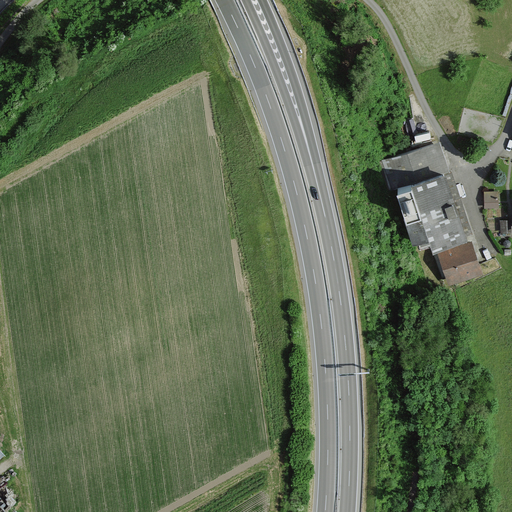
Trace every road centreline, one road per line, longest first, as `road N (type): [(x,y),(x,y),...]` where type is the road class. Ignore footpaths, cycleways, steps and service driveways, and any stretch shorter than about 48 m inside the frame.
road 1 (trunk): [(224,0),(282,145),(314,276),(327,411),(324,511)]
road 2 (trunk): [(347,511),(348,377),(335,264),(292,95),(254,0)]
road 3 (unclassified): [(368,0),(462,167),(483,165),(511,121)]
